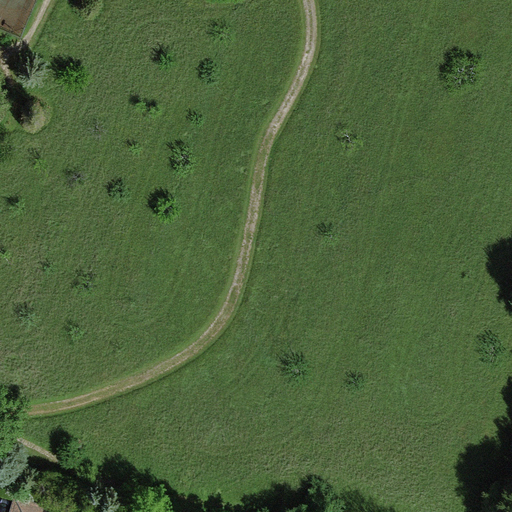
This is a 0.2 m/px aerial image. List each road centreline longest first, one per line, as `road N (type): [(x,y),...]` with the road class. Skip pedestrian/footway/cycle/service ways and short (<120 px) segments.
road 1 (track): [(0,409),(58,406),(134,381),(180,358),(220,322),(242,271),(266,147),(307,61),(308,0)]
road 2 (track): [(248,511),(65,462),(0,433)]
